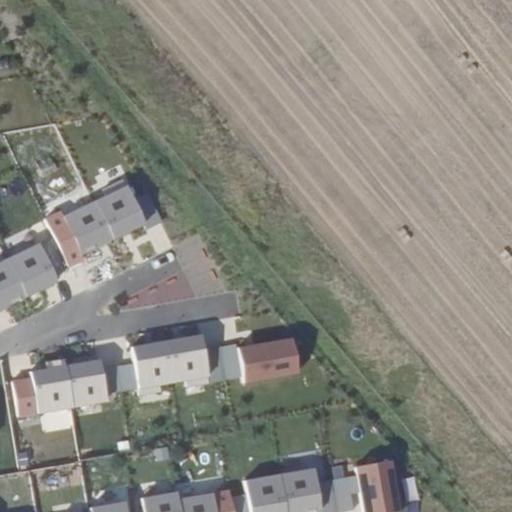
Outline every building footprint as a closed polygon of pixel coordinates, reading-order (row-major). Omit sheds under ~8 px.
[(125,187),(93,203),(111,240),(143,225),(125,187)] [(80,255),(111,240),(93,203),(62,218),(80,255)] [(37,244),(5,260),(23,298),(55,282),(37,244)] [(0,309),(23,298),(5,260),(0,262),(0,309)] [(199,335),(164,341),(171,382),(189,379),(190,384),(207,382),(199,335)] [(236,348),(243,383),(296,373),(290,338),(236,348)] [(154,384),(171,382),(164,341),(130,346),(138,394),(155,391),(154,384)] [(35,413),(69,407),(61,365),(60,359),(43,362),(44,369),(27,372),(35,413)] [(95,359),(61,365),(69,407),(103,401),(95,359)] [(396,511),(387,462),(355,468),(363,511),(396,511)] [(312,469),(243,481),(247,511),(304,511),(319,510),(312,469)] [(209,511),(206,494),(177,499),(176,492),(143,498),(145,511),(209,511)] [(88,508),(88,511),(123,511),(122,502),(88,508)]
